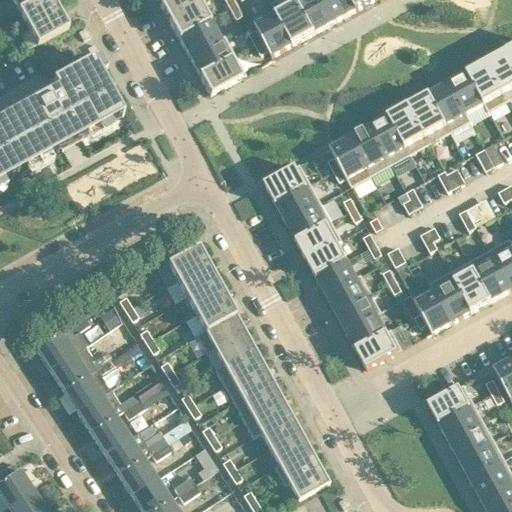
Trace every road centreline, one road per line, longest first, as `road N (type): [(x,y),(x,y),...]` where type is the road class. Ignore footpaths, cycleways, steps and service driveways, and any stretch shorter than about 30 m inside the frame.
road 1 (residential): [(331,416),(204,182)]
road 2 (residential): [(0,298),(204,182)]
road 3 (residential): [(204,182),(104,0)]
road 4 (residential): [(331,416),(511,316)]
road 5 (residential): [(99,511),(0,364)]
